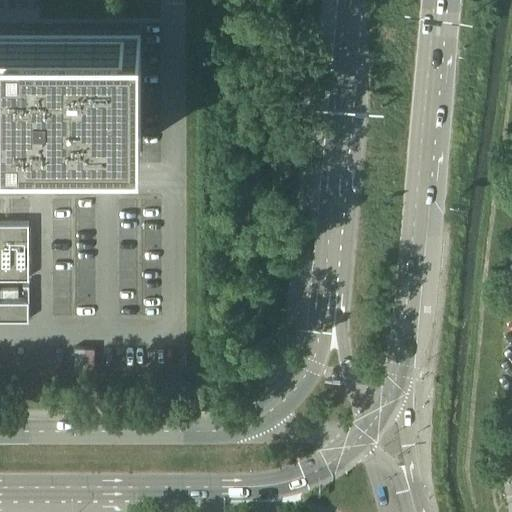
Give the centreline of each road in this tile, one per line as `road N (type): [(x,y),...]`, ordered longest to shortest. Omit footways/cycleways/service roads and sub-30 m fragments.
road 1 (secondary): [(0,489),(287,483),(328,466),(361,437)]
road 2 (secondary): [(398,372),(434,0)]
road 3 (unclassified): [(0,503),(293,511)]
road 4 (secondary): [(331,231),(306,375),(271,412),(226,432)]
road 5 (secondary): [(352,0),(331,231)]
road 6 (secondary): [(226,432),(0,435)]
road 7 (unclassified): [(331,231),(361,437)]
road 8 (unclassified): [(420,511),(398,372)]
road 9 (unclassified): [(361,437),(226,432)]
